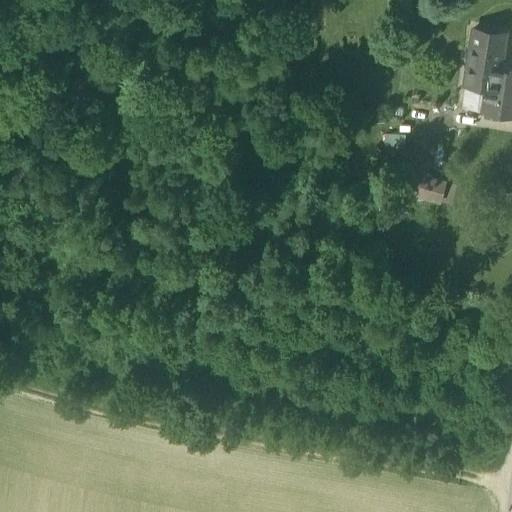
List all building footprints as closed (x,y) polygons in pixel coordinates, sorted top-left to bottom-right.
[(412,0),(395,0),(396,9),(413,9),(412,0)] [(491,70),(501,71),(507,35),(474,30),(469,66),(491,70)] [(484,112),(511,116),(511,73),(501,71),(491,70),(469,66),(468,66),(465,85),(488,89),(484,112)] [(462,108),(484,112),(488,89),(465,85),(462,108)] [(407,132),(387,133),(388,149),(408,149),(407,132)] [(449,180),(403,166),(396,191),(441,204),(449,180)]
